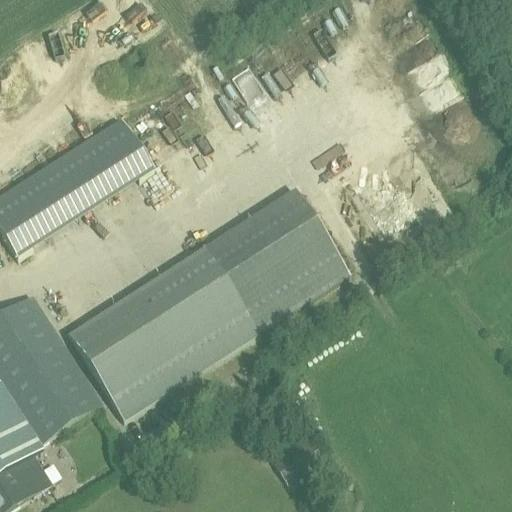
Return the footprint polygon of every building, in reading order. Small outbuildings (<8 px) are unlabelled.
[(276,36),(258,46),(264,55),(282,45),(276,36)] [(287,48),(271,56),(275,64),(291,56),(287,48)] [(169,120),(164,113),(147,124),(155,136),(177,123),(185,135),(197,128),(185,110),(169,120)] [(0,202),(0,236),(19,265),(155,177),(121,124),(0,202)] [(410,138),(386,140),(387,154),(411,152),(410,138)] [(70,343),(124,427),(351,281),(297,197),(70,343)] [(0,324),(0,391),(5,398),(68,358),(33,304),(0,324)] [(5,398),(39,452),(102,411),(68,358),(5,398)] [(0,511),(18,511),(52,490),(31,457),(38,453),(4,399),(0,400),(0,511)] [(272,466),(289,493),(327,469),(310,442),(272,466)]
